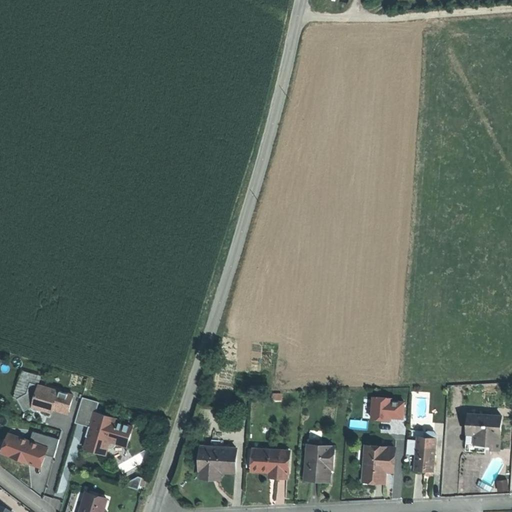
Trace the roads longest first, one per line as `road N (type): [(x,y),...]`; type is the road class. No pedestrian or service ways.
road 1 (tertiary): [(301,0),(257,192),(151,511)]
road 2 (track): [(297,17),(511,6)]
road 3 (residential): [(328,511),(511,502)]
